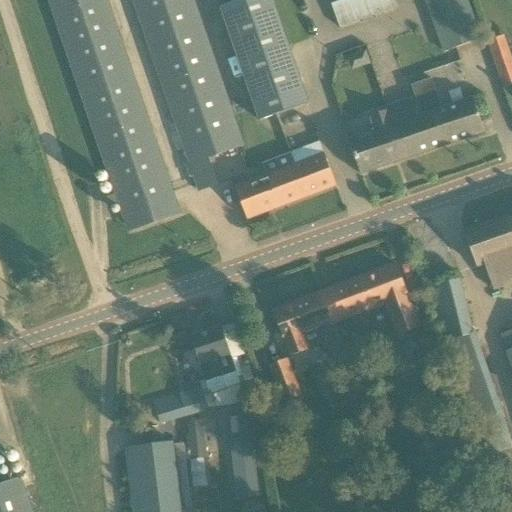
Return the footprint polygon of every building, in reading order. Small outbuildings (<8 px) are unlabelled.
[(174,200),(105,0),(48,0),(124,217),(128,216),(133,230),(175,216),(170,201),(174,200)] [(235,127),(191,0),(134,0),(194,171),(200,190),(216,185),(207,158),(241,146),(235,127)] [(217,0),(221,10),(247,0),(217,0)] [(247,0),(221,10),(259,121),(308,104),(272,0),(247,0)] [(343,0),(331,5),(339,28),(397,7),(394,0),(343,0)] [(424,0),(444,54),(483,39),(468,0),(424,0)] [(487,41),(503,89),(511,86),(511,60),(504,36),(487,41)] [(348,140),(354,156),(360,175),(484,133),(472,98),(441,108),(431,79),(411,86),(421,116),(393,126),(388,111),(370,117),(374,131),(348,140)] [(292,159),(286,162),(288,168),(235,188),(247,220),(336,186),(319,142),(290,153),(292,159)] [(485,265),(494,290),(511,283),(511,215),(464,232),(477,267),(485,265)] [(340,343),(333,324),(386,304),(397,335),(418,327),(394,264),(273,311),(280,329),(291,357),(308,350),(302,336),(317,330),(324,349),(340,343)] [(459,279),(428,288),(443,344),(446,343),(472,424),(502,414),(474,334),(473,334),(459,279)] [(241,384),(237,373),(222,328),(191,338),(208,388),(202,390),(202,388),(154,403),(159,422),(208,407),(206,401),(204,397),(241,384)] [(185,331),(170,336),(174,348),(188,343),(185,331)] [(511,333),(501,336),(511,371),(511,333)] [(268,366),(281,403),(301,396),(288,359),(268,366)] [(253,383),(241,384),(243,405),(255,404),(253,383)] [(228,418),(236,500),(264,497),(256,416),(228,418)] [(186,435),(187,448),(205,446),(203,429),(187,430),(188,435),(186,435)] [(423,446),(429,470),(461,462),(455,437),(423,446)] [(134,447),(126,448),(132,497),(133,511),(179,511),(180,511),(172,446),(171,442),(134,447)] [(0,485),(0,511),(30,511),(20,479),(0,485)]
